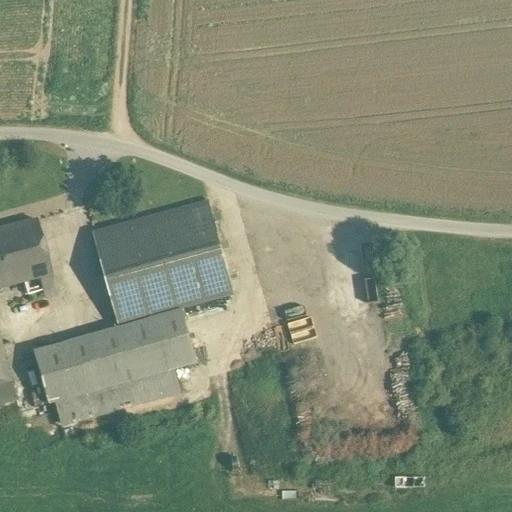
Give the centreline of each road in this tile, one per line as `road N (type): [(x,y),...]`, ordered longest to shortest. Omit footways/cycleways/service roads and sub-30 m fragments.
road 1 (unclassified): [(0,133),(118,139),(331,212),(511,228)]
road 2 (track): [(126,0),(118,139)]
